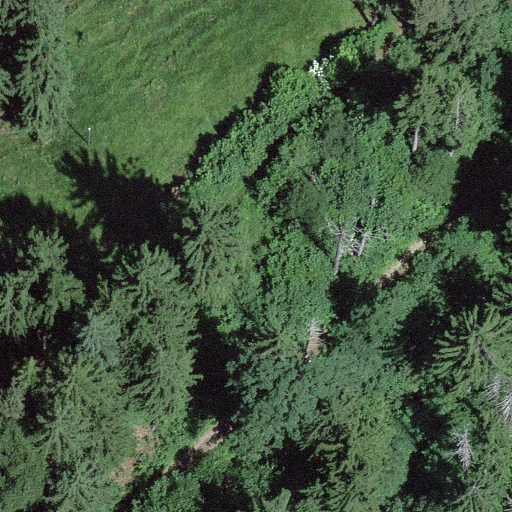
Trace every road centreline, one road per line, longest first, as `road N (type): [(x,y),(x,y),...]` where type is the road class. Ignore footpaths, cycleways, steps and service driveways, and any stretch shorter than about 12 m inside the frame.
road 1 (track): [(511,168),(328,325),(130,511)]
road 2 (track): [(27,511),(65,353)]
